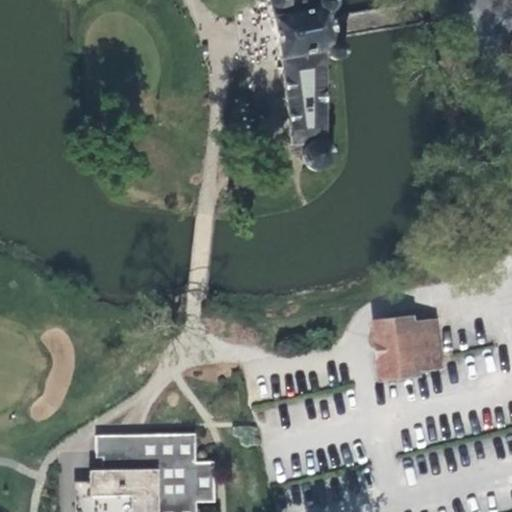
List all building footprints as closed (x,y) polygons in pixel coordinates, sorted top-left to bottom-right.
[(265,0),(280,64),(291,150),(301,150),(300,158),(305,170),(314,173),(325,171),(330,163),(330,157),(324,145),(326,64),(332,68),(341,68),(345,63),(346,55),(345,52),(342,48),(333,45),(327,20),(332,18),(337,12),(337,4),(335,0),(316,0),(314,1),(313,0),(265,0)] [(402,321),(408,372),(435,368),(430,318),(402,321)] [(408,375),(408,372),(402,321),(401,319),(371,322),(376,378),(408,375)] [(194,511),(194,506),(209,506),(209,465),(193,465),(193,435),(190,435),(92,438),(92,459),(97,459),(98,482),(79,483),(80,511),(194,511)] [(57,511),(68,511),(67,482),(57,482),(57,511)] [(40,511),(49,511),(49,483),(40,484),(40,511)]
